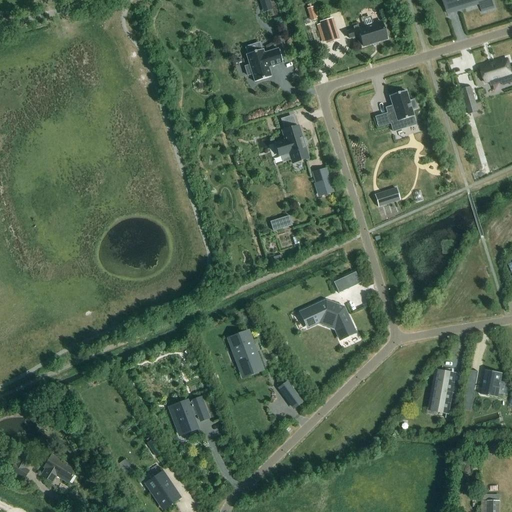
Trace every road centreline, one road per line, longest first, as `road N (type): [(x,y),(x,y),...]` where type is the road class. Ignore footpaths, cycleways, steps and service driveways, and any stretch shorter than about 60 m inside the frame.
road 1 (residential): [(398,338),(320,90),(511,29)]
road 2 (residential): [(224,511),(398,338)]
